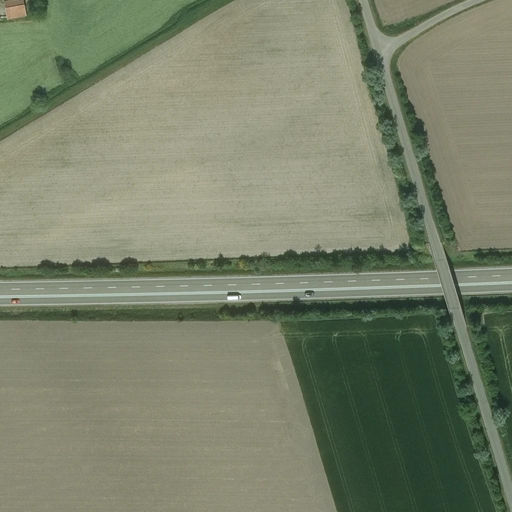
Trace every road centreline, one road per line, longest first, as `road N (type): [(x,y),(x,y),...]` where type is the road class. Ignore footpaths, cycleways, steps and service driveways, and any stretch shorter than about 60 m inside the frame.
road 1 (trunk): [(511,276),(0,290)]
road 2 (trunk): [(0,302),(511,288)]
road 3 (unclassified): [(511,497),(379,50)]
